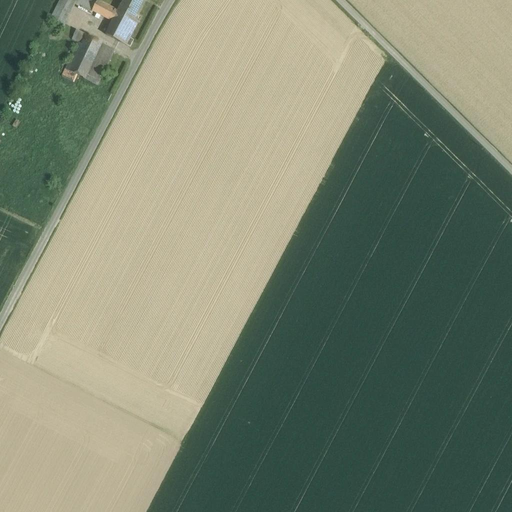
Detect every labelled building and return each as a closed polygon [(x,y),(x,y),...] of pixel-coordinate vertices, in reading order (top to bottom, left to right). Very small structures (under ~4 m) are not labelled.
[(70,0),(60,0),(51,18),(64,25),(76,3),(70,0)] [(97,1),(96,0),(76,0),(76,3),(92,11),(97,1)] [(143,0),(142,0),(122,0),(121,3),(123,4),(119,12),(133,20),(143,0)] [(119,12),(97,1),(92,11),(113,22),(119,12)] [(113,22),(106,35),(130,48),(134,40),(130,38),(138,22),(133,20),(119,12),(113,22)] [(86,35),(76,30),(72,40),(78,43),(82,44),(86,35)] [(82,44),(78,43),(76,47),(65,70),(78,76),(83,78),(83,79),(85,80),(102,43),(86,35),(82,44)] [(102,43),(85,80),(98,86),(115,50),(102,43)] [(78,76),(65,70),(61,77),(74,83),(78,76)]
